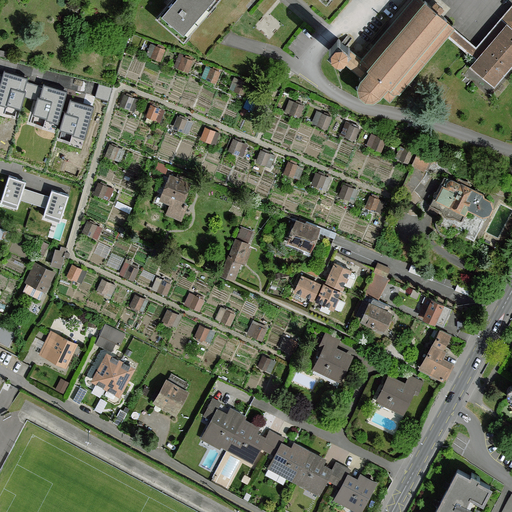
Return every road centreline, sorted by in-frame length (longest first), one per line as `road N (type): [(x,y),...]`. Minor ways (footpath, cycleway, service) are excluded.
road 1 (residential): [(262,511),(0,370)]
road 2 (tertiary): [(511,291),(448,407)]
